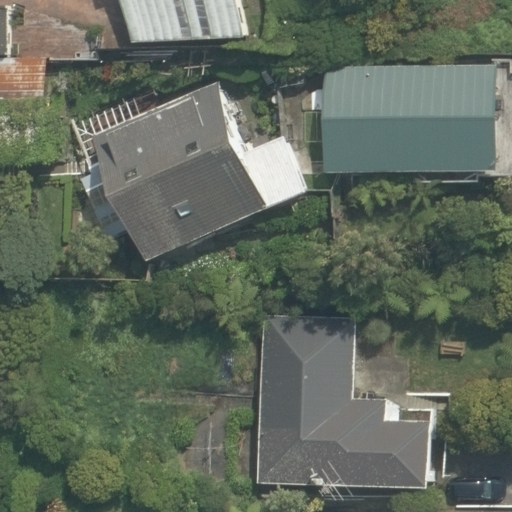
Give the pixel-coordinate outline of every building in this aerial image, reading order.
[(124,0),(141,55),(231,49),(270,38),(258,0),(124,0)] [(0,108),(69,109),(70,60),(14,60),(14,8),(0,7),(0,108)] [(511,63),(339,66),(340,180),(511,177),(511,63)] [(268,148),(248,95),(116,146),(166,274),(334,208),(305,133),(268,148)] [(280,319),(275,490),(403,494),(402,511),(464,511),(467,427),(441,426),(413,425),(413,398),(371,397),(374,322),(280,319)]
